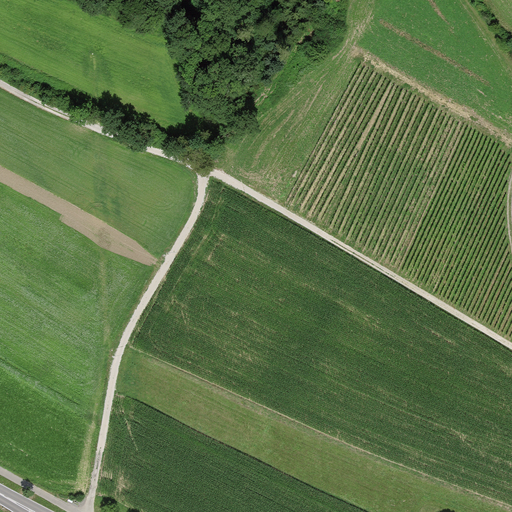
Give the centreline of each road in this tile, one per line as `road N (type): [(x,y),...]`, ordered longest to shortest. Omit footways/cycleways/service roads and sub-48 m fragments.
road 1 (track): [(0,79),(225,178),(511,346)]
road 2 (track): [(87,511),(122,348),(197,215),(209,172)]
